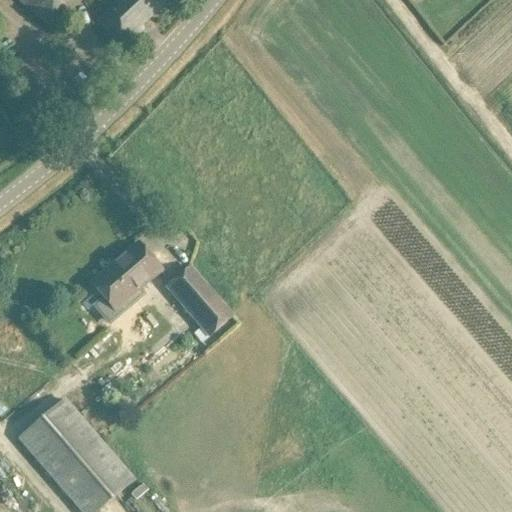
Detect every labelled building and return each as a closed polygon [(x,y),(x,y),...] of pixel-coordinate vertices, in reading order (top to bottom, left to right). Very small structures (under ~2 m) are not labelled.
[(16,0),(49,28),(69,6),(69,0),(16,0)] [(95,22),(108,35),(122,50),(143,29),(141,27),(168,0),(117,0),(116,1),(95,22)] [(91,285),(114,312),(162,272),(138,244),(122,258),(124,260),(119,264),(117,262),(91,285)] [(165,289),(209,340),(234,318),(190,267),(165,289)] [(123,392),(114,400),(123,410),(132,402),(123,392)] [(19,440),(80,511),(97,511),(134,481),(65,401),(19,440)]
